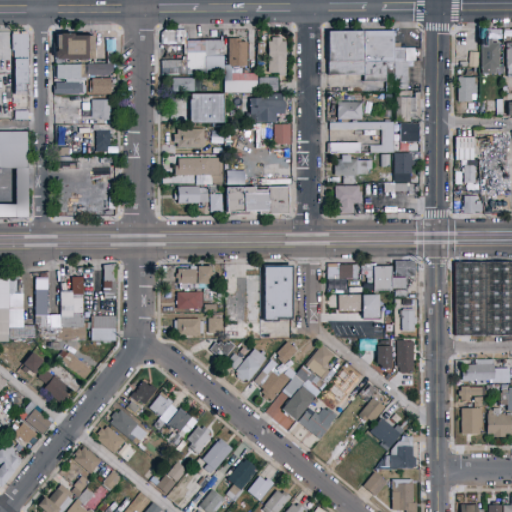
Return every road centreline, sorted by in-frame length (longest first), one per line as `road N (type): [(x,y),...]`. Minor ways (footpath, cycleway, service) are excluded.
road 1 (residential): [(141,241),(142,338),(3,511)]
road 2 (residential): [(142,338),(354,511)]
road 3 (tertiary): [(437,239),(437,511)]
road 4 (residential): [(45,242),(44,0)]
road 5 (residential): [(141,241),(141,0)]
road 6 (residential): [(310,240),(309,0)]
road 7 (tertiary): [(437,239),(439,0)]
road 8 (secondary): [(141,241),(310,240)]
road 9 (secondary): [(310,240),(437,239)]
